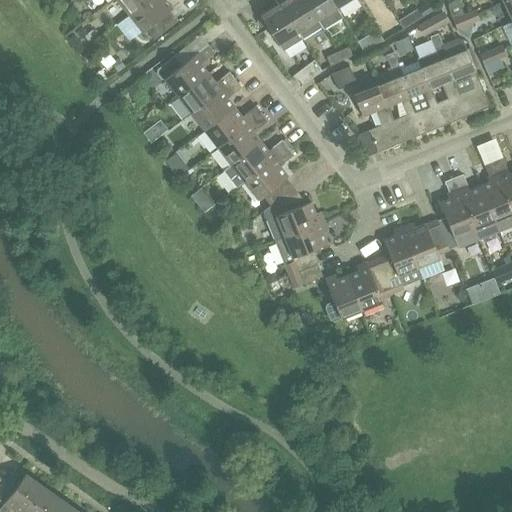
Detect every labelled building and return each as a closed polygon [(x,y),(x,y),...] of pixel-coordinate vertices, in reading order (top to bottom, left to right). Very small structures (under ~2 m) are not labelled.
[(117,0),(128,14),(146,0),(117,0)] [(146,0),(128,14),(142,32),(146,28),(154,38),(177,21),(169,11),(172,9),(164,0),(146,0)] [(282,52),(303,38),(279,0),(273,0),(276,5),(259,15),(282,52)] [(322,26),(305,0),(279,0),(303,38),(322,26)] [(323,28),(342,16),(332,0),(305,0),(322,26),(323,28)] [(332,0),(342,16),(362,4),(359,0),(332,0)] [(511,0),(505,0),(503,1),(511,20),(511,0)] [(417,9),(422,17),(432,11),(427,2),(417,9)] [(422,17),(417,9),(407,15),(412,23),(422,17)] [(475,10),(464,15),(467,25),(479,20),(475,10)] [(432,31),(449,21),(443,11),(432,17),(426,21),(432,31)] [(467,25),(464,15),(452,20),(456,29),(467,25)] [(432,31),(426,21),(418,26),(424,36),(432,31)] [(434,49),(442,46),(438,34),(430,37),(434,49)] [(207,44),(183,64),(175,54),(159,67),(158,71),(177,96),(207,73),(200,64),(214,53),(207,44)] [(466,49),(465,50),(447,57),(442,46),(434,49),(435,52),(439,60),(443,59),(466,116),(490,107),(474,68),(466,49)] [(501,46),(490,51),(494,60),(505,55),(501,46)] [(336,52),(340,61),(351,55),(347,47),(336,52)] [(483,65),(494,60),(490,51),(479,55),(483,65)] [(340,61),(336,52),(325,57),(329,66),(340,61)] [(390,67),(398,64),(393,52),(385,55),(390,67)] [(466,116),(443,59),(439,60),(435,52),(417,59),(421,68),(444,125),(466,116)] [(313,60),(292,76),(300,86),(321,70),(313,60)] [(398,64),(390,67),(394,78),(398,77),(422,134),(444,125),(421,68),(403,75),(400,69),(398,64)] [(358,83),(351,66),(331,74),(338,91),(358,83)] [(177,96),(190,113),(234,79),(228,71),(215,82),(207,73),(177,96)] [(422,134),(398,77),(394,78),(376,86),(400,143),(422,134)] [(190,113),(204,130),(234,107),(227,98),(240,87),(234,79),(190,113)] [(400,143),(376,86),(353,95),(362,117),(364,116),(364,115),(378,109),(384,124),(369,130),(369,129),(367,130),(377,153),(400,143)] [(204,130),(217,147),(261,113),(255,105),(241,116),(234,107),(204,130)] [(217,147),(230,164),(260,141),(253,132),(267,121),(261,113),(217,147)] [(235,188),(244,181),(287,147),(281,140),(267,151),(260,141),(230,164),(222,171),(235,188)] [(287,147),(244,181),(257,200),(262,196),(270,205),(293,187),(286,177),(287,176),(279,166),(293,155),(287,147)] [(176,152),(174,153),(165,161),(164,161),(170,169),(171,168),(182,160),(176,152)] [(511,172),(509,174),(502,158),(493,161),(511,207),(511,172)] [(511,225),(511,207),(493,161),(484,165),(491,182),(479,187),(497,231),(511,225)] [(478,239),(497,231),(479,187),(469,191),(467,185),(462,174),(453,178),(478,239)] [(457,247),(478,239),(453,178),(444,181),(445,185),(451,198),(439,203),(453,238),(457,247)] [(270,205),(271,206),(263,209),(275,241),(324,221),(320,212),(316,213),(310,202),(306,204),(293,187),(270,205)] [(195,202),(197,201),(202,197),(197,190),(191,195),(190,196),(195,202)] [(444,271),(439,259),(438,255),(448,251),(436,220),(426,224),(414,228),(412,224),(403,228),(423,277),(424,279),(444,271)] [(289,277),(318,265),(314,254),(313,250),(327,244),(323,232),(327,230),(324,221),(275,241),(284,262),(286,265),(284,265),(289,277)] [(401,285),(423,277),(403,228),(393,231),(395,236),(383,241),(389,255),(378,260),(392,294),(403,289),(401,285)] [(367,264),(366,262),(356,266),(358,271),(347,276),(362,311),(383,302),(381,298),(392,294),(378,260),(367,264)] [(506,279),(511,276),(511,265),(510,262),(500,266),(506,279)] [(322,277),(318,265),(289,277),(293,288),(322,277)] [(334,322),(362,311),(347,276),(336,280),(334,275),(325,279),(333,301),(326,304),(325,308),(329,320),(334,322)] [(16,511),(25,511),(43,486),(25,473),(4,503),(0,509),(0,511),(8,511),(11,508),(16,511)] [(43,486),(25,511),(51,511),(61,499),(43,486)] [(61,499),(51,511),(78,511),(79,511),(61,499)]
